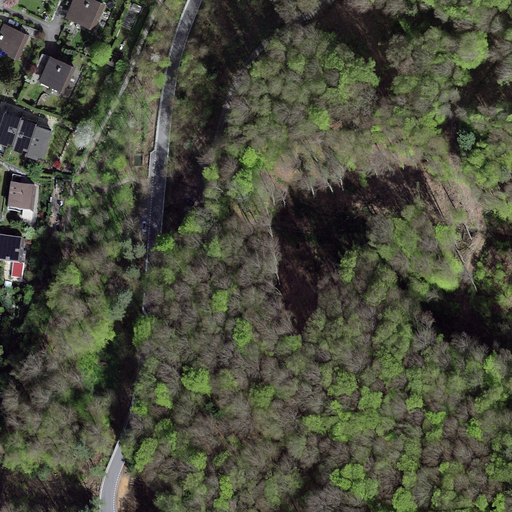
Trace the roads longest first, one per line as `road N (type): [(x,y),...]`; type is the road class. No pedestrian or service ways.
road 1 (tertiary): [(195,0),(168,87),(141,395),(107,511)]
road 2 (track): [(154,242),(194,226),(221,119),(251,57),(328,0)]
